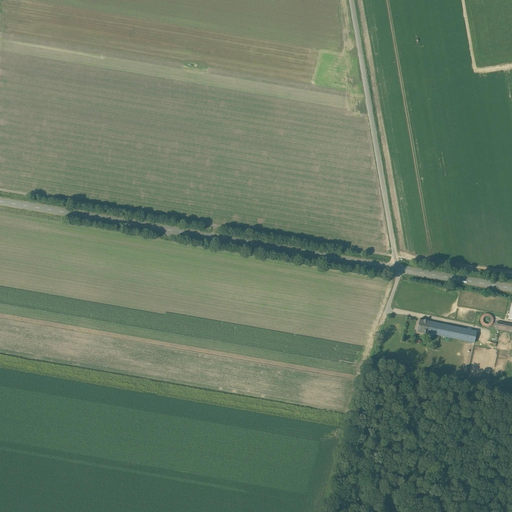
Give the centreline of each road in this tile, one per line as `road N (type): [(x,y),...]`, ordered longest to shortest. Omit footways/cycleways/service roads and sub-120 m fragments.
road 1 (tertiary): [(0,201),(393,267)]
road 2 (unclassified): [(350,0),(393,267)]
road 3 (tertiary): [(393,267),(511,288)]
